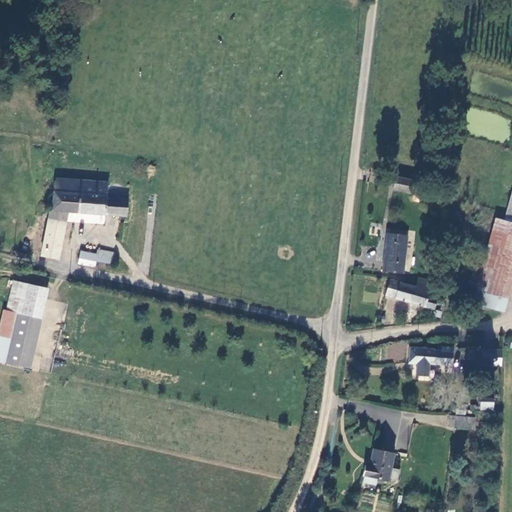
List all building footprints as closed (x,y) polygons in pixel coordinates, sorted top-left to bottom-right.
[(129,212),(131,193),(109,192),(109,182),(109,178),(60,175),(53,218),(69,220),(70,211),(129,212)] [(418,191),(420,179),(396,175),(394,187),(418,191)] [(433,193),(435,179),(420,176),(420,179),(418,191),(433,193)] [(506,296),(511,272),(511,203),(508,202),(504,219),(496,217),(483,267),(478,288),(506,296)] [(64,261),(69,220),(53,218),(46,259),(64,261)] [(403,274),(408,237),(387,234),(383,271),(403,274)] [(117,263),(118,252),(101,249),(100,253),(83,251),(81,264),(97,267),(98,261),(117,263)] [(478,288),(483,267),(477,265),(471,287),(478,288)] [(431,294),(434,277),(419,275),(417,286),(391,281),(387,296),(434,307),(437,296),(431,294)] [(31,371),(50,292),(18,284),(11,313),(21,316),(9,366),(31,371)] [(503,307),(506,296),(478,288),(475,300),(503,307)] [(0,363),(9,366),(21,316),(11,313),(9,313),(0,352),(0,363)] [(454,365),(455,352),(437,351),(437,349),(413,348),(412,364),(418,365),(418,377),(430,378),(431,364),(454,365)] [(505,366),(505,350),(485,349),(485,365),(505,366)] [(369,364),(369,373),(394,374),(394,364),(369,364)] [(480,401),(480,410),(494,410),(494,401),(480,401)] [(391,482),(397,456),(375,450),(371,467),(367,467),(365,477),(391,482)]
